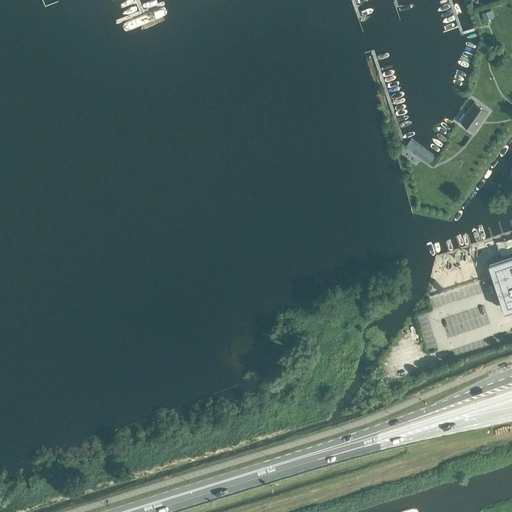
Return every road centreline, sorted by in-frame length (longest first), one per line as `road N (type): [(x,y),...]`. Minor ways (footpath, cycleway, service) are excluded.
road 1 (primary): [(128,511),(352,441)]
road 2 (primary): [(511,382),(352,441)]
road 3 (primary): [(352,441),(511,412)]
